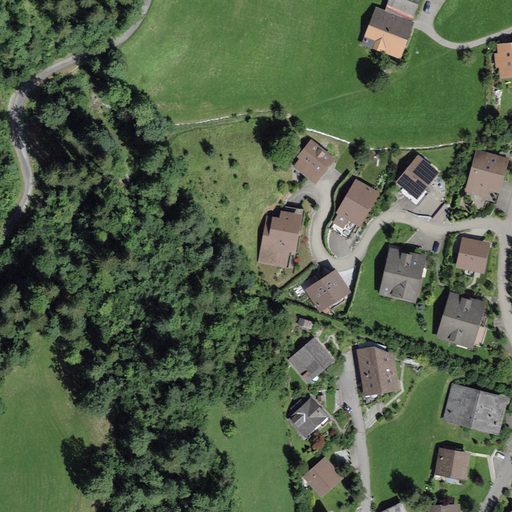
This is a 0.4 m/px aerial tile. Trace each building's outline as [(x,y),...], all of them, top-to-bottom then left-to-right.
[(412,21),(419,0),(388,0),(384,11),(412,21)] [(401,60),(415,23),(412,21),(384,11),(375,8),(361,45),(401,60)] [(511,42),(497,44),(498,53),(494,54),(495,68),(499,67),(500,79),(511,77),(511,42)] [(316,185),(336,160),(311,140),(297,157),(299,159),(293,167),(316,185)] [(499,195),(510,159),(477,149),(465,192),(488,199),(490,192),(499,195)] [(426,190),(440,173),(419,155),(396,182),(405,190),(402,193),(418,207),(429,193),(426,190)] [(361,228),(380,193),(356,179),(336,214),(361,228)] [(285,207),(284,211),(281,210),(279,218),(267,216),(258,263),(289,268),(292,253),(298,254),(305,210),(285,207)] [(485,274),(491,243),(462,237),(456,268),(485,274)] [(417,304),(428,257),(390,248),(379,295),(417,304)] [(319,312),(351,292),(337,270),(305,291),(319,312)] [(474,351),(488,304),(450,292),(436,338),(474,351)] [(312,328),(313,322),(300,318),(298,325),(312,328)] [(308,384),(336,361),(315,338),(288,360),(308,384)] [(365,397),(401,391),(395,356),(375,347),(357,350),(365,397)] [(500,436),(509,397),(452,384),(443,422),(500,436)] [(291,409),(294,413),(287,420),(305,438),(329,416),(311,398),(305,404),(301,399),(291,409)] [(444,445),(443,448),(440,448),(435,475),(466,481),(471,454),(456,451),(457,448),(444,445)] [(322,499),(345,478),(325,457),(302,477),(322,499)] [(407,511),(402,502),(381,511),(407,511)]
